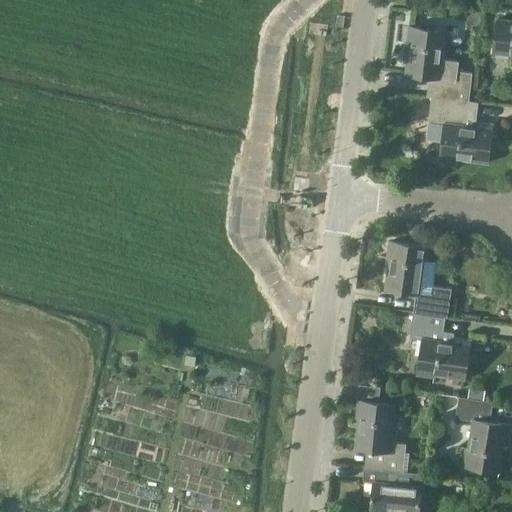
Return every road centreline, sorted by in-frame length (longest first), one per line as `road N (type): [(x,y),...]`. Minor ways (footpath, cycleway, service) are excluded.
road 1 (unclassified): [(295,511),(340,197)]
road 2 (unclassified): [(340,197),(365,0)]
road 3 (residential): [(511,214),(340,197)]
